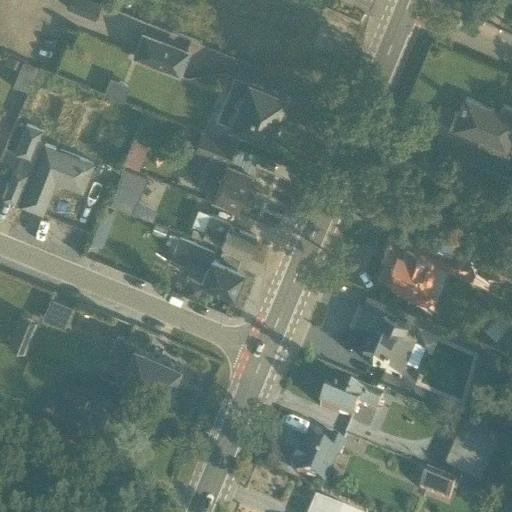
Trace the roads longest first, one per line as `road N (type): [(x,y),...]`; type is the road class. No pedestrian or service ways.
road 1 (secondary): [(403,11),(261,358)]
road 2 (unclassified): [(261,358),(0,247)]
road 3 (secondary): [(261,358),(197,511)]
